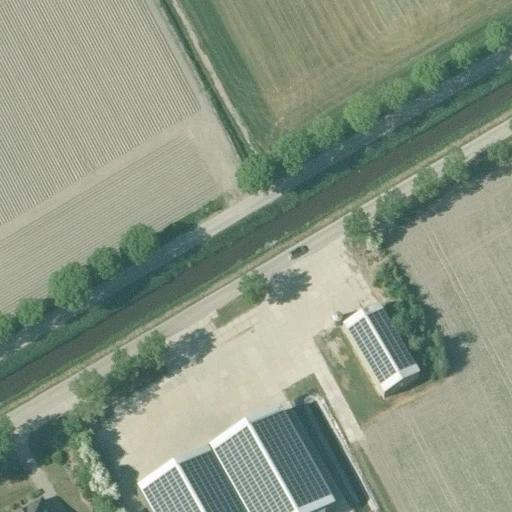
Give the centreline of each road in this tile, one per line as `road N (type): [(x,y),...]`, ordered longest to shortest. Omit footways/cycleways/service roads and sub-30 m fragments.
road 1 (unclassified): [(0,427),(511,125)]
road 2 (unclassified): [(511,51),(0,351)]
